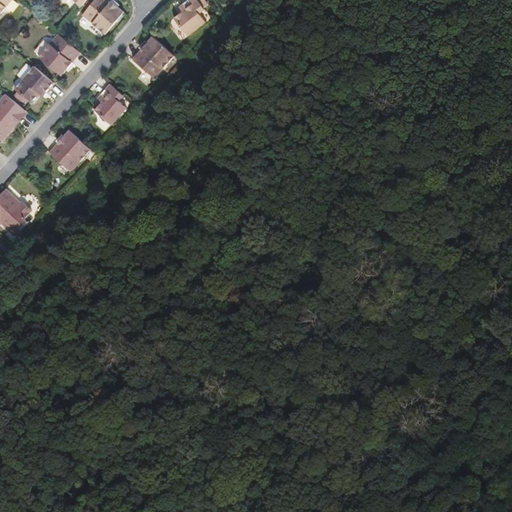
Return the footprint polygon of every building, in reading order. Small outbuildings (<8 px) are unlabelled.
[(0,0),(0,15),(12,0),(0,0)] [(124,13),(117,7),(115,10),(109,4),(111,2),(108,0),(95,0),(83,16),(105,36),(124,13)] [(117,7),(119,5),(113,0),(111,2),(109,4),(115,10),(117,7)] [(199,15),(204,11),(195,0),(189,0),(179,9),(182,13),(174,20),(187,37),(205,22),(199,15)] [(58,35),(39,58),(61,77),(67,70),(64,68),(69,62),(72,64),(81,54),(58,35)] [(154,79),(174,57),(153,37),(147,44),(150,46),(144,53),(141,50),(133,60),(154,79)] [(144,53),(150,46),(147,44),(145,42),(139,48),(141,50),(144,53)] [(69,71),(73,65),(72,64),(69,62),(64,68),(67,70),(69,71)] [(54,84),(34,67),(14,89),(17,92),(13,96),(20,101),(22,100),(23,97),(27,100),(31,104),(39,95),(42,91),(45,94),(54,84)] [(127,108),(119,101),(124,97),(110,85),(97,99),(99,101),(101,103),(99,106),(95,111),(112,125),(127,108)] [(11,123),(13,119),(18,119),(25,111),(5,94),(0,100),(0,139),(3,142),(14,128),(11,126),(11,123)] [(14,128),(27,113),(25,111),(18,119),(13,119),(11,123),(11,126),(14,128)] [(92,150),(70,131),(63,138),(66,140),(61,145),(59,143),(50,153),(71,172),(92,150)] [(61,145),(66,140),(63,138),(62,136),(57,141),(59,143),(61,145)] [(22,222),(29,214),(19,205),(20,203),(6,189),(0,195),(0,214),(1,214),(4,217),(4,221),(1,223),(13,235),(22,227),(22,222)]
